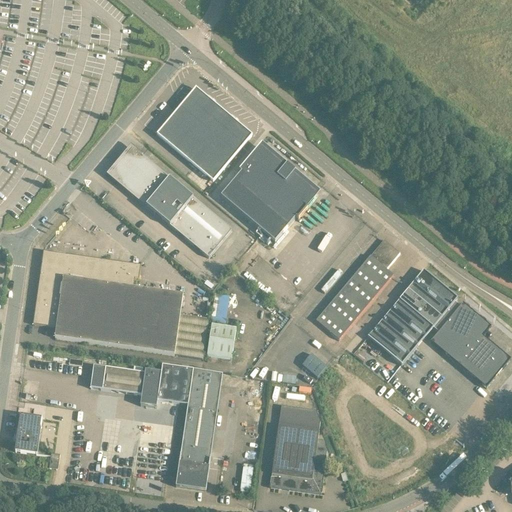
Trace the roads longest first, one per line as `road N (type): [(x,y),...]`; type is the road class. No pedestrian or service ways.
road 1 (tertiary): [(498,300),(188,49)]
road 2 (residential): [(22,243),(188,49)]
road 3 (unknown): [(386,215),(351,238),(317,277),(294,323),(354,386)]
road 4 (residential): [(180,511),(0,486)]
road 5 (residential): [(0,401),(22,243)]
road 6 (residential): [(511,407),(450,476),(400,504)]
road 7 (unknown): [(5,365),(141,420)]
road 8 (unknown): [(91,161),(193,259)]
